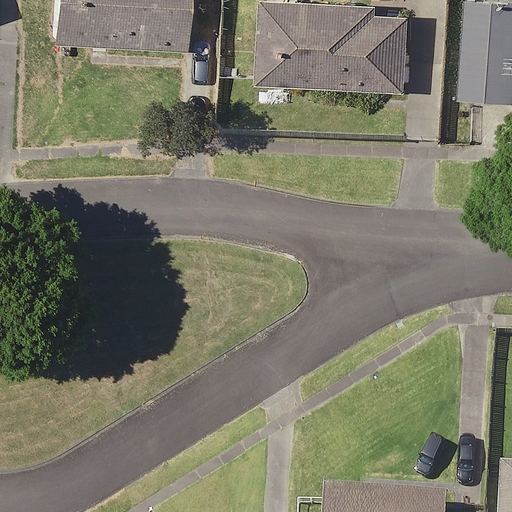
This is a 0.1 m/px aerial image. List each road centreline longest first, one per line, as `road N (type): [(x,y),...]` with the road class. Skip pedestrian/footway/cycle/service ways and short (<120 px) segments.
road 1 (residential): [(405,253),(323,329),(103,468),(42,494),(0,498)]
road 2 (residential): [(0,214),(209,205)]
road 3 (residential): [(209,205),(405,253)]
